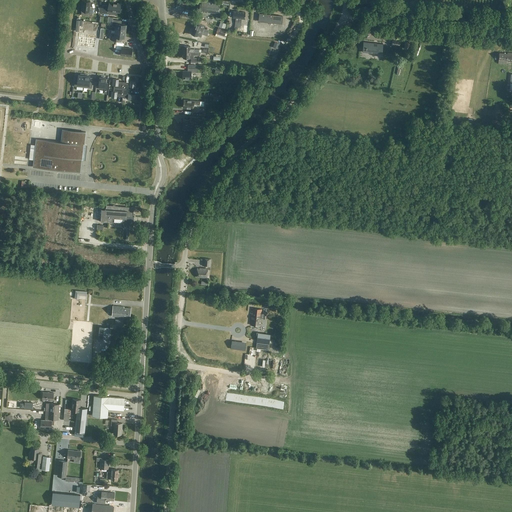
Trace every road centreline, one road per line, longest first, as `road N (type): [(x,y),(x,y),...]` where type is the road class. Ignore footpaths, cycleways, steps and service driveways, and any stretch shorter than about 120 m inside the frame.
road 1 (unclassified): [(175,266),(183,266),(195,217),(219,173),(292,101),(337,28)]
road 2 (track): [(275,4),(301,20),(277,68),(187,157),(156,157)]
road 3 (track): [(167,511),(181,299)]
road 4 (tertiary): [(137,445),(148,265)]
road 5 (unclassified): [(511,33),(361,16)]
road 6 (track): [(148,273),(0,257)]
road 7 (track): [(0,373),(140,388)]
road 8 (residential): [(137,445),(0,429)]
road 9 (residential): [(59,101),(64,50),(140,64)]
road 10 (residential): [(28,178),(154,192)]
